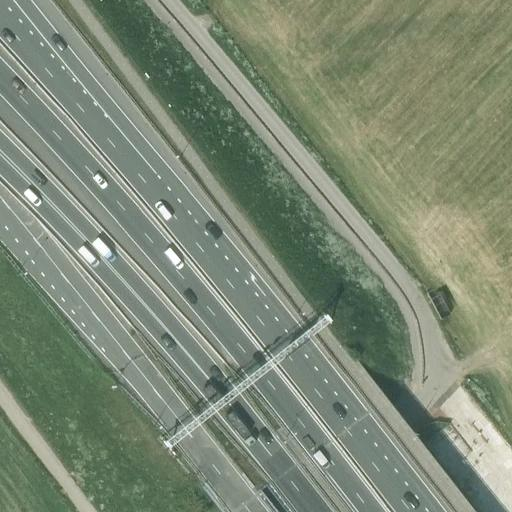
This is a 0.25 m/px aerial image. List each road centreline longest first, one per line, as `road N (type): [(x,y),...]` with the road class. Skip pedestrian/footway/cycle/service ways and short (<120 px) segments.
road 1 (motorway): [(388,511),(0,30)]
road 2 (motorway): [(0,122),(314,511)]
road 3 (motorway): [(0,198),(249,511)]
